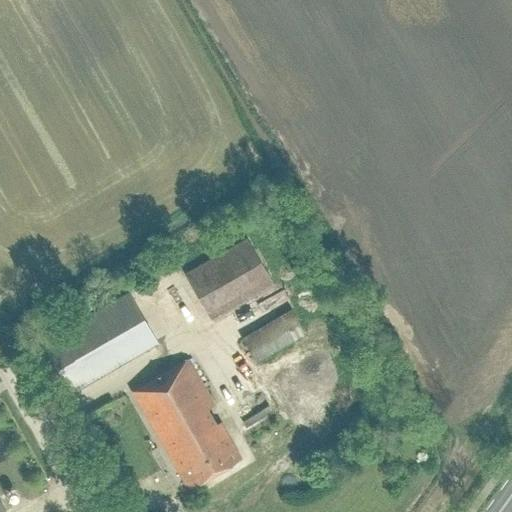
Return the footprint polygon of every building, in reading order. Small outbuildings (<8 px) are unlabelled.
[(185,273),(212,320),(272,285),(245,239),(185,273)] [(128,291),(39,340),(68,392),(157,343),(128,291)] [(283,310),(238,344),(248,358),(294,324),(283,310)] [(218,346),(224,369),(233,367),(228,344),(218,346)] [(187,358),(131,390),(187,487),(240,457),(219,421),(215,424),(206,409),(214,404),(187,358)]
